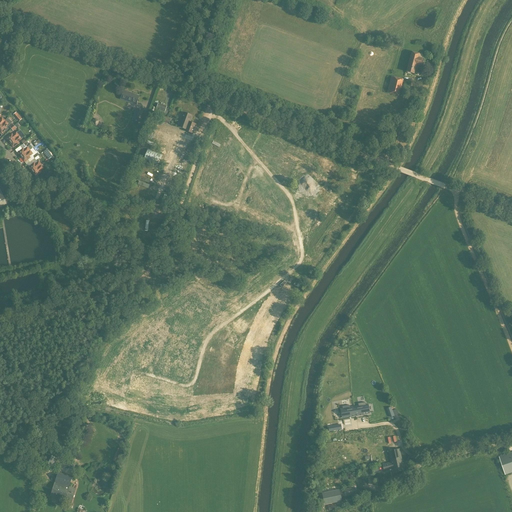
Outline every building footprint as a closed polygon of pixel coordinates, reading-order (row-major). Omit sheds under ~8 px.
[(406,72),(408,72),(414,74),(416,65),(422,67),(424,59),(418,58),(419,54),(411,52),(406,72)] [(399,96),(403,80),(391,77),(387,93),(399,96)] [(136,105),(139,97),(123,91),(120,99),(136,105)] [(164,114),(167,115),(169,109),(166,108),(167,106),(164,105),(164,104),(162,103),(161,104),(158,103),(155,111),(164,114)] [(139,123),(143,111),(136,108),(132,120),(139,123)] [(193,134),(196,126),(194,126),(194,124),(190,122),(192,116),(183,112),(180,119),(177,127),(187,130),(187,132),(193,134)] [(169,124),(171,119),(162,116),(160,120),(169,124)] [(7,118),(5,121),(0,127),(0,131),(2,134),(12,122),(7,118)] [(18,142),(22,139),(16,132),(13,135),(12,133),(6,138),(13,148),(19,143),(18,142)] [(30,150),(33,149),(30,145),(28,147),(27,147),(24,149),(23,148),(17,153),(21,157),(30,150)] [(48,149),(44,152),(49,159),(53,156),(48,149)] [(161,154),(147,149),(143,159),(157,165),(161,154)] [(33,154),(30,150),(21,157),(24,162),(30,158),(29,157),(33,154)] [(277,157),(289,161),(291,156),(279,152),(277,157)] [(229,160),(227,165),(234,168),(236,162),(229,160)] [(28,167),(32,172),(41,165),(39,161),(36,163),(35,162),(28,167)] [(244,168),(244,167),(237,164),(235,170),(246,173),(247,169),(244,168)] [(44,168),(41,165),(32,172),(36,177),(43,171),(42,170),(44,168)] [(242,180),(243,177),(241,176),(241,174),(235,171),(233,176),(242,180)] [(338,234),(344,230),(340,224),(334,227),(338,234)] [(203,230),(202,245),(211,245),(212,230),(203,230)] [(327,256),(323,247),(316,250),(320,259),(327,256)] [(300,288),(303,281),(299,279),(295,285),(300,288)] [(208,292),(214,285),(210,282),(204,289),(208,292)] [(176,324),(173,330),(180,333),(184,326),(179,324),(179,325),(176,324)] [(148,334),(142,341),(151,348),(156,342),(153,339),(155,337),(153,335),(152,337),(148,334)] [(182,353),(181,357),(186,359),(188,353),(194,355),(196,352),(185,348),(183,353),(182,353)] [(117,365),(124,372),(126,369),(123,366),(124,366),(120,362),(117,365)] [(178,365),(176,372),(185,375),(186,371),(188,372),(189,368),(178,365)] [(354,407),(355,416),(360,415),(369,413),(367,404),(365,405),(365,402),(358,404),(358,406),(354,407)] [(355,416),(354,407),(350,407),(349,405),(342,407),(342,409),(340,409),(342,418),(351,416),(351,417),(355,416)] [(167,412),(167,409),(158,409),(158,418),(163,418),(163,412),(167,412)] [(393,473),(403,471),(401,461),(401,460),(399,449),(388,452),(390,462),(388,463),(383,464),(384,470),(392,469),(393,473)] [(50,472),(56,458),(43,452),(37,466),(50,472)] [(511,452),(499,457),(505,475),(511,472),(511,452)] [(71,503),(76,489),(69,487),(72,477),(58,472),(55,482),(50,496),(63,500),(63,502),(65,503),(65,501),(71,503)] [(345,496),(355,494),(353,488),(343,490),(345,496)] [(345,496),(343,490),(323,493),(325,503),(340,500),(340,497),(345,496)]
